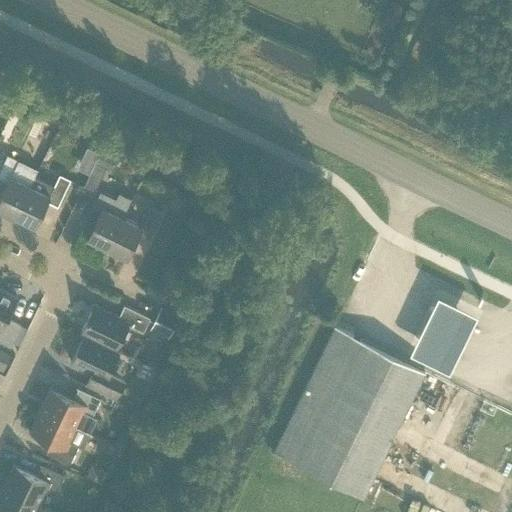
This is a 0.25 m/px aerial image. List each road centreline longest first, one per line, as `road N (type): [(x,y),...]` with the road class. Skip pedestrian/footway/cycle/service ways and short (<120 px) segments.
road 1 (secondary): [(511,223),(48,0)]
road 2 (residential): [(0,426),(66,288),(0,255)]
